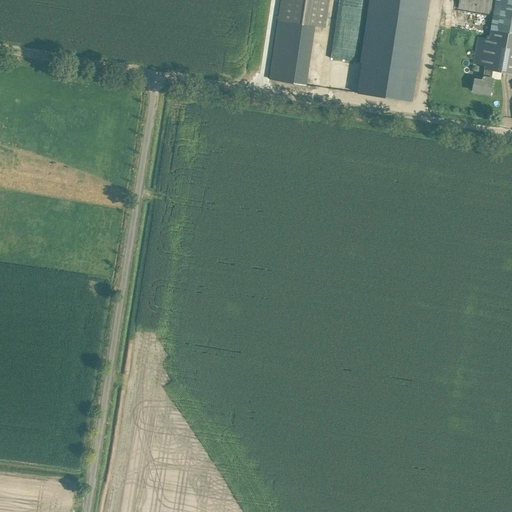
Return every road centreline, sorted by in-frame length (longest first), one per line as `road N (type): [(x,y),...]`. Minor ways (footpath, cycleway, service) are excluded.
road 1 (unclassified): [(81,511),(156,73)]
road 2 (track): [(427,511),(488,128)]
road 3 (unclassified): [(488,128),(156,73)]
road 4 (unclassified): [(156,73),(0,48)]
